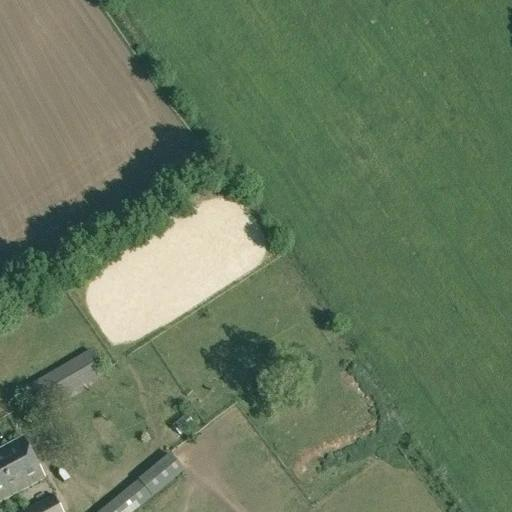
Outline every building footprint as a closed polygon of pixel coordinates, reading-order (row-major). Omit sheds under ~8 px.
[(20,390),(34,415),(104,375),(90,349),(20,390)] [(172,426),(180,436),(195,425),(187,415),(172,426)] [(0,449),(0,501),(45,478),(23,437),(0,449)] [(94,511),(136,511),(143,507),(185,471),(168,451),(127,486),(94,511)] [(21,511),(63,511),(54,494),(21,511)]
